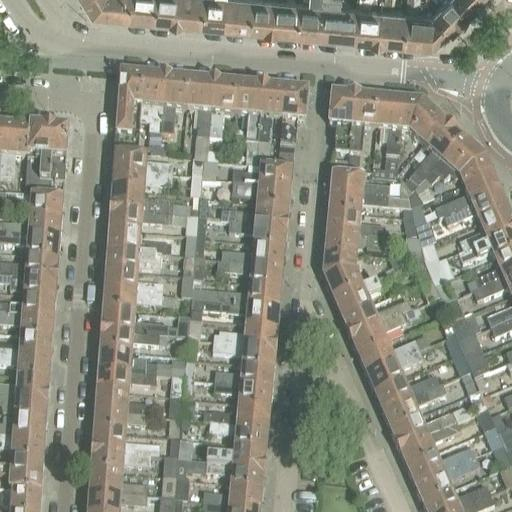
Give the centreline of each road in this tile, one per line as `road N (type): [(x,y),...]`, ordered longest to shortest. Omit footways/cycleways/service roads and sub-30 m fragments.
road 1 (residential): [(63,511),(91,122),(66,100),(0,95)]
road 2 (residential): [(501,86),(82,43)]
road 3 (residential): [(304,300),(320,101)]
road 4 (residential): [(400,511),(345,390)]
